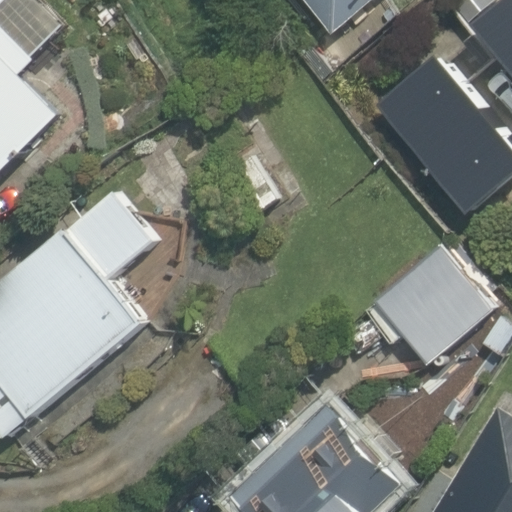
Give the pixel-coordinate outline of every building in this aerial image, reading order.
[(49,58),(6,16),(21,0),(0,0),(0,172),(5,178),(74,109),(36,71),(49,58)] [(290,0),(327,42),(376,0),(290,0)] [(511,4),(490,23),(511,49),(511,4)] [(511,115),(455,51),(387,111),(477,213),(511,182),(511,115)] [(125,276),(171,237),(120,175),(0,274),(0,408),(25,439),(164,323),(125,276)] [(446,234),(377,295),(434,361),(504,300),(446,234)] [(332,383),(221,486),(244,511),(391,511),(424,482),(332,383)] [(511,511),(511,394),(503,389),(434,511),(511,511)]
